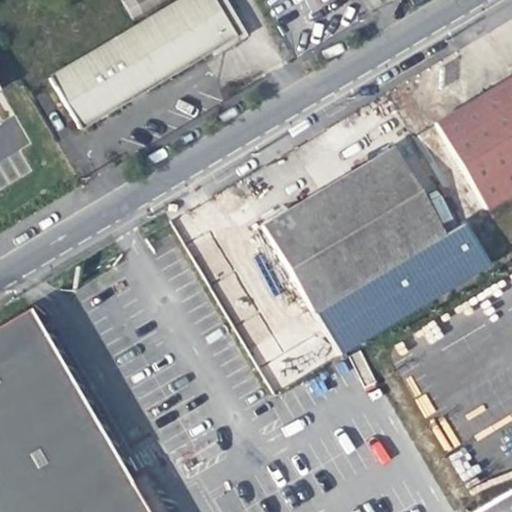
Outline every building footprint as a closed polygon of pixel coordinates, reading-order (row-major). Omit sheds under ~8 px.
[(104,115),(208,54),(231,41),(207,0),(179,0),(45,80),(75,132),(104,115)] [(123,0),(130,17),(170,2),(169,0),(123,0)] [(222,0),(207,0),(231,41),(208,54),(211,59),(245,38),(222,0)] [(483,209),(511,191),(511,77),(494,88),(433,125),(483,209)] [(311,314),(439,238),(390,152),(360,169),(260,226),(311,314)] [(443,225),(451,221),(435,187),(427,191),(443,225)] [(0,324),(0,511),(147,511),(127,477),(27,309),(0,324)] [(127,477),(147,511),(172,511),(145,466),(127,477)]
